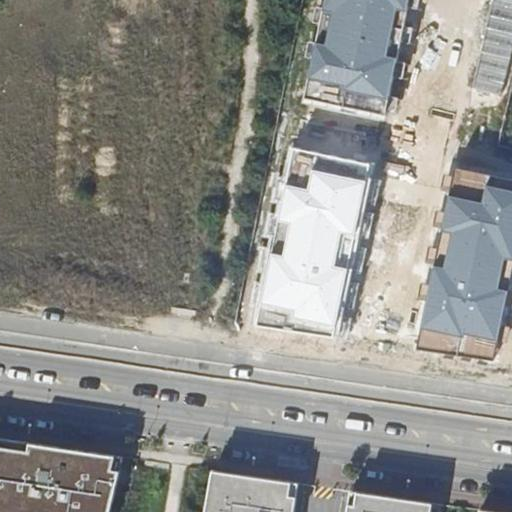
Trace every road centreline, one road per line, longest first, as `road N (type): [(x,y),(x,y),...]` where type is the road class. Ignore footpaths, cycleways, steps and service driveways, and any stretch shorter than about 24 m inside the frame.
road 1 (tertiary): [(511,404),(0,328)]
road 2 (tertiary): [(0,404),(511,480)]
